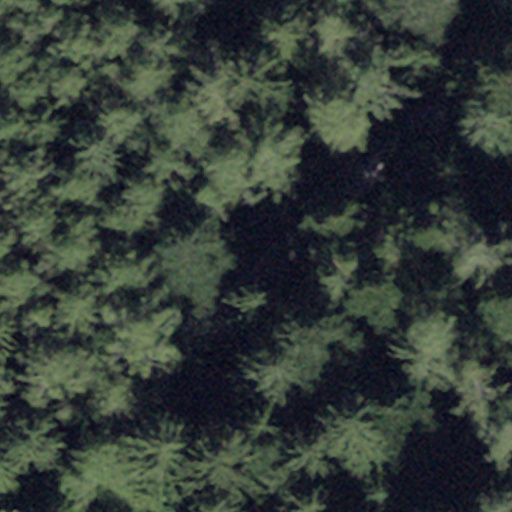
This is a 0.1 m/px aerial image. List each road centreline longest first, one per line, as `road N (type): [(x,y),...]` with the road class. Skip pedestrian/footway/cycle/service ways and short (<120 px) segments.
road 1 (track): [(40,511),(58,500),(194,325),(511,45)]
road 2 (track): [(349,0),(280,20),(152,22),(0,4)]
